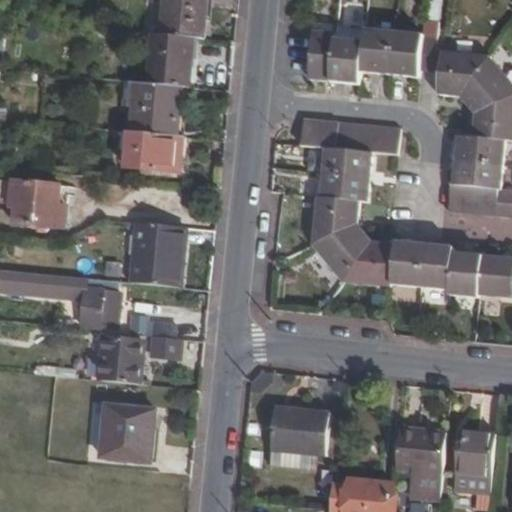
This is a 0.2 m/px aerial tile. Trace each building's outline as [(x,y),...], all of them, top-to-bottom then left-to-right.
[(191,41),(203,42),(206,0),(162,0),(159,38),(191,41)] [(338,41),(366,45),(368,32),(339,30),(338,35),(338,41)] [(338,35),(316,32),(311,79),(333,82),(338,41),(338,35)] [(363,70),(392,74),(396,35),(368,32),(366,45),(363,70)] [(421,78),(422,71),(424,42),(424,38),(396,35),(392,74),(421,78)] [(179,88),(188,89),(191,41),(159,38),(150,36),(146,84),(179,88)] [(361,86),(363,70),(366,45),(338,41),(333,82),(361,86)] [(422,71),(436,73),(439,51),(440,44),(437,44),(424,42),(422,71)] [(443,74),(445,53),(439,51),(436,73),(443,74)] [(463,97),(493,59),(445,53),(443,74),(441,94),(463,97)] [(511,101),(511,84),(493,59),(463,97),(479,118),(511,101)] [(146,84),(138,84),(138,87),(136,111),(129,110),(128,134),(175,139),(179,88),(146,84)] [(136,111),(138,87),(127,86),(125,110),(129,110),(136,111)] [(183,139),(188,89),(179,88),(175,139),(183,139)] [(511,143),(511,101),(479,118),(477,140),(509,144),(511,143)] [(302,121),(301,148),(320,150),(323,123),(302,121)] [(339,125),(323,123),(320,150),(324,151),(337,152),(339,125)] [(355,126),(339,125),(337,152),(353,154),(355,126)] [(372,128),(355,126),(353,154),(369,156),(372,128)] [(385,129),(372,128),(369,156),(375,156),(383,157),(385,129)] [(401,131),(385,129),(383,157),(399,158),(401,131)] [(182,161),(184,140),(183,139),(175,139),(128,134),(126,134),(123,171),(175,176),(176,161),(182,161)] [(458,164),(506,169),(509,144),(477,140),(460,138),(458,164)] [(324,151),(322,175),(372,180),(375,156),(369,156),(353,154),(337,152),(324,151)] [(458,164),(456,190),(469,192),(486,194),(501,195),(504,196),(506,169),(458,164)] [(372,180),(322,175),(319,199),(361,204),(370,204),(372,180)] [(48,228),(64,230),(66,207),(58,207),(59,186),(17,183),(12,224),(35,227),(35,233),(47,234),(48,228)] [(314,246),(359,227),(361,204),(319,199),(317,199),(312,247),(314,246)] [(133,285),(181,290),(185,258),(179,257),(180,230),(139,226),(133,285)] [(343,283),(371,243),(359,227),(314,246),(342,285),(343,283)] [(185,258),(187,230),(180,230),(179,257),(185,258)] [(391,287),(396,246),(371,243),(343,283),(391,290),(391,287)] [(391,287),(421,290),(425,248),(396,246),(391,287)] [(425,248),(421,290),(452,294),(455,257),(455,251),(425,248)] [(451,296),(481,300),(481,298),(484,259),(455,257),(452,294),(451,296)] [(511,301),(511,262),(484,259),(481,298),(511,301)] [(56,278),(0,271),(0,292),(55,298),(56,278)] [(85,290),(81,330),(101,332),(101,330),(118,331),(121,294),(85,290)] [(191,360),(192,342),(159,338),(158,355),(191,360)] [(101,382),(139,386),(143,344),(105,341),(101,382)] [(311,456),(324,457),(328,413),(273,407),(269,451),(311,456)] [(153,464),(156,414),(108,409),(104,459),(153,464)] [(496,434),(460,429),(455,493),(490,495),(496,434)] [(446,435),(400,430),(396,472),(413,474),(442,477),(446,435)] [(311,456),(269,451),(267,466),(310,470),(311,456)] [(440,497),(442,477),(413,474),(411,494),(440,497)] [(336,511),(392,511),(395,488),(339,481),(336,511)]
